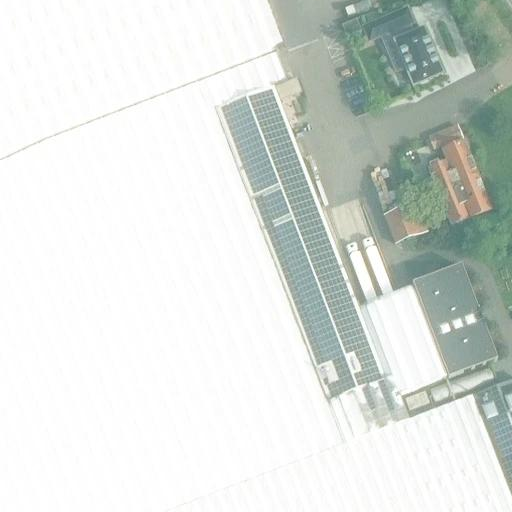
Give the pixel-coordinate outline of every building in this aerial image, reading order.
[(0,0),(0,161),(276,55),(274,51),(282,48),(263,0),(0,0)] [(407,9),(362,27),(366,36),(375,39),(390,33),(397,50),(395,51),(388,54),(395,72),(404,68),(411,87),(441,75),(432,51),(423,28),(412,33),(409,26),(413,24),(407,9)] [(346,37),(359,32),(355,21),(342,26),(346,37)] [(0,511),(511,511),(511,506),(471,398),(407,422),(397,397),(391,380),(385,382),(357,310),(278,103),(273,89),(287,83),(276,55),(0,161),(0,511)] [(434,149),(461,137),(457,128),(430,139),(434,149)] [(421,190),(422,192),(425,201),(439,196),(438,194),(455,187),(454,185),(477,176),(463,142),(440,152),(445,164),(439,166),(438,162),(429,165),(430,169),(429,170),(434,184),(421,190)] [(455,187),(438,194),(439,196),(450,224),(489,209),(477,176),(454,185),(455,187)] [(410,210),(385,219),(392,236),(396,246),(420,237),(416,226),(410,210)] [(363,308),(357,310),(385,382),(391,380),(397,397),(446,379),(447,380),(496,362),(495,360),(479,318),(460,267),(411,286),(412,289),(396,295),(363,308)] [(511,380),(471,396),(511,500),(511,380)] [(425,394),(405,402),(410,415),(430,406),(425,394)]
